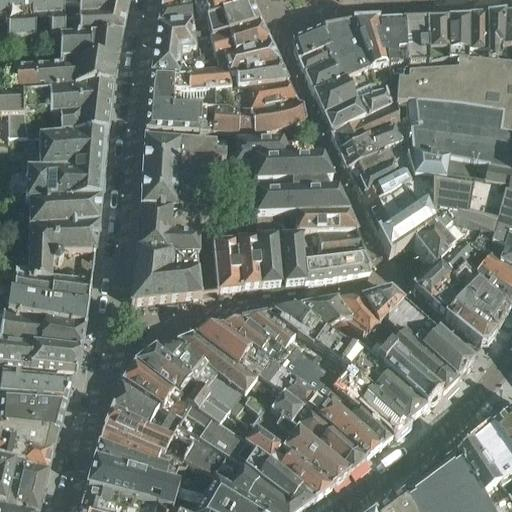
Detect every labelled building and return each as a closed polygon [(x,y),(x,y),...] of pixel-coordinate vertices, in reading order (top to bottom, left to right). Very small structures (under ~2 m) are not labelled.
[(20,44),(18,0),(0,1),(0,23),(6,24),(7,45),(20,44)] [(40,0),(24,0),(18,0),(20,44),(35,44),(34,23),(41,23),(40,0)] [(63,42),(60,0),(40,0),(41,23),(49,22),(50,43),(59,42),(63,42)] [(60,0),(63,42),(120,40),(128,0),(60,0)] [(208,3),(216,0),(166,0),(163,0),(161,14),(188,9),(192,9),(194,8),(200,5),(208,3)] [(245,0),(216,0),(208,3),(200,5),(194,8),(202,25),(219,21),(249,10),(245,0)] [(161,14),(158,30),(190,27),(202,25),(194,8),(192,9),(188,9),(161,14)] [(257,29),(249,10),(219,21),(202,25),(190,27),(193,47),(257,29)] [(511,19),(503,20),(500,54),(511,55),(511,19)] [(486,59),(485,70),(493,71),(509,72),(511,55),(500,54),(503,20),(486,22),(486,59)] [(486,22),(467,24),(466,60),(466,67),(459,67),(458,68),(485,70),(486,59),(486,22)] [(447,67),(459,67),(466,67),(466,60),(467,24),(447,25),(447,67)] [(425,25),(402,26),(403,57),(403,71),(403,72),(428,71),(425,25)] [(447,25),(425,25),(428,71),(447,67),(447,25)] [(394,72),(403,71),(403,57),(402,26),(378,28),(385,70),(385,74),(394,72)] [(201,70),(199,64),(198,57),(195,57),(193,47),(190,27),(158,30),(151,78),(179,80),(178,82),(189,82),(190,81),(203,80),(201,70)] [(328,69),(337,89),(344,86),(349,98),(369,90),(373,90),(369,75),(351,28),(321,34),(329,53),(322,56),(328,69)] [(404,83),(403,72),(403,71),(394,72),(385,74),(385,70),(378,28),(351,28),(369,75),(373,90),(390,87),(397,85),(404,83)] [(193,47),(195,57),(198,57),(199,64),(211,62),(267,49),(257,29),(193,47)] [(298,67),(322,56),(329,53),(321,34),(296,44),(293,52),(298,67)] [(15,71),(16,96),(24,95),(31,95),(110,90),(116,65),(120,40),(63,42),(59,42),(60,69),(34,71),(34,70),(15,71)] [(203,80),(226,80),(277,70),(273,61),(267,49),(211,62),(199,64),(201,70),(203,80)] [(328,69),(322,56),(298,67),(304,80),(328,69)] [(511,71),(509,72),(493,71),(485,70),(458,68),(458,76),(428,79),(428,71),(403,72),(404,83),(397,85),(396,86),(396,94),(395,108),(395,110),(397,110),(405,112),(405,110),(431,112),(461,114),(469,116),(500,120),(499,140),(511,142),(511,71)] [(328,69),(304,80),(313,99),(337,89),(328,69)] [(285,88),(277,70),(226,80),(228,90),(285,88)] [(226,80),(203,80),(190,81),(189,82),(178,82),(179,80),(151,78),(148,94),(179,98),(178,105),(214,105),(215,95),(229,94),(228,90),(226,80)] [(349,98),(344,86),(337,89),(313,99),(323,123),(354,108),(371,99),(374,99),(373,90),(369,90),(349,98)] [(249,112),(268,112),(275,112),(292,108),(295,107),(285,88),(228,90),(229,94),(230,98),(232,112),(249,112)] [(110,90),(31,95),(24,95),(26,117),(49,116),(50,122),(59,121),(60,138),(105,135),(106,135),(110,90)] [(178,114),(178,105),(179,98),(148,94),(147,108),(171,110),(170,113),(178,114)] [(330,139),(389,111),(395,108),(396,94),(374,99),(371,99),(354,108),(323,123),(330,139)] [(16,96),(0,96),(0,118),(7,118),(7,143),(27,143),(27,140),(26,117),(24,95),(16,96)] [(273,136),(303,124),(295,107),(292,108),(275,112),(268,112),(273,136)] [(176,137),(178,114),(170,113),(171,110),(147,108),(146,134),(170,136),(176,137)] [(398,133),(397,110),(395,110),(395,108),(389,111),(330,139),(338,156),(366,143),(396,133),(398,133)] [(405,112),(397,110),(398,133),(407,129),(405,112)] [(407,129),(408,140),(411,163),(406,162),(397,167),(404,182),(411,192),(412,191),(431,193),(444,194),(445,186),(444,186),(446,169),(459,171),(476,174),(486,176),(509,180),(509,181),(511,181),(511,142),(499,140),(500,120),(469,116),(461,114),(431,112),(405,110),(405,112),(407,129)] [(252,140),(250,118),(249,112),(232,112),(231,119),(231,121),(231,139),(237,139),(252,140)] [(268,112),(249,112),(250,118),(252,140),(273,136),(268,112)] [(194,137),(196,116),(178,114),(176,137),(194,137)] [(194,137),(212,138),(213,118),(196,116),(194,137)] [(231,119),(213,118),(212,138),(231,139),(231,121),(231,119)] [(366,143),(338,156),(346,174),(387,159),(391,170),(397,167),(406,162),(411,163),(408,140),(407,129),(398,133),(396,133),(366,143)] [(102,177),(105,135),(60,138),(39,140),(37,170),(27,170),(25,205),(100,200),(102,177)] [(142,197),(141,213),(197,216),(197,214),(204,214),(205,192),(217,192),(218,167),(223,168),(224,149),(145,143),(144,158),(143,158),(143,177),(141,197),(142,197)] [(281,147),(234,148),(234,171),(250,171),(251,176),(254,224),(256,244),(257,249),(295,247),(295,241),(295,238),(289,238),(288,232),(281,232),(281,223),(294,222),(320,221),(346,220),(336,198),(326,198),(322,187),(331,187),(325,173),(321,165),(290,166),(281,147)] [(346,174),(353,189),(391,170),(387,159),(346,174)] [(391,170),(353,189),(358,202),(404,182),(397,167),(391,170)] [(505,203),(511,204),(511,181),(509,181),(509,180),(486,176),(476,174),(459,171),(446,169),(444,186),(445,186),(444,194),(497,198),(498,194),(506,196),(505,203)] [(404,182),(358,202),(364,215),(389,204),(411,192),(404,182)] [(412,191),(411,192),(389,204),(364,215),(376,240),(423,213),(430,229),(430,219),(431,193),(412,191)] [(430,219),(430,229),(432,235),(460,239),(477,245),(502,256),(505,247),(511,248),(511,204),(505,203),(506,196),(498,194),(497,198),(444,194),(431,193),(430,219)] [(97,227),(100,200),(25,205),(25,206),(28,206),(28,231),(97,227)] [(135,256),(136,256),(195,262),(195,260),(198,259),(197,216),(141,213),(135,256)] [(401,254),(413,247),(432,235),(430,229),(423,213),(376,240),(387,262),(401,254)] [(318,240),(354,240),(346,220),(320,221),(294,222),(295,238),(295,241),(309,241),(318,240)] [(15,275),(15,280),(32,283),(50,284),(51,264),(57,268),(61,264),(60,259),(72,257),(93,257),(97,227),(31,231),(28,231),(28,246),(28,258),(28,275),(15,275)] [(434,274),(433,274),(412,292),(429,307),(463,272),(476,258),(487,265),(497,271),(511,278),(511,248),(505,247),(502,256),(477,245),(460,239),(432,235),(453,257),(434,274)] [(453,257),(432,235),(413,247),(434,274),(453,257)] [(318,240),(318,266),(342,262),(342,260),(362,259),(354,240),(318,240)] [(309,241),(295,241),(295,247),(301,246),(303,290),(320,288),(336,286),(367,281),(370,275),(362,260),(362,259),(342,260),(342,262),(318,266),(316,267),(316,269),(314,269),(313,266),(314,266),(312,252),(310,252),(309,241)] [(236,246),(234,246),(239,296),(260,294),(257,249),(256,244),(236,246)] [(234,246),(211,249),(215,298),(218,298),(239,296),(234,246)] [(278,280),(283,280),(284,292),(302,290),(303,290),(301,246),(295,247),(257,249),(260,294),(279,292),(278,280)] [(198,284),(195,262),(136,256),(130,309),(199,300),(198,284)] [(511,278),(497,271),(487,265),(476,258),(463,272),(473,283),(478,278),(511,298),(511,278)] [(463,302),(469,295),(476,287),(473,283),(463,272),(429,307),(444,321),(463,302)] [(507,316),(511,307),(511,298),(478,278),(473,283),(476,287),(469,295),(487,310),(492,304),(507,316)] [(15,280),(13,297),(86,310),(89,288),(50,284),(32,283),(15,280)] [(376,331),(381,327),(402,306),(389,295),(361,303),(376,331)] [(495,337),(496,336),(507,316),(492,304),(487,310),(469,295),(463,302),(476,315),(470,322),(495,337)] [(9,296),(8,304),(5,319),(83,331),(86,310),(13,297),(9,296)] [(479,350),(486,349),(495,337),(470,322),(476,315),(463,302),(444,321),(479,350)] [(361,303),(336,307),(349,328),(366,339),(367,340),(376,331),(361,303)] [(382,350),(393,338),(395,340),(398,336),(402,339),(412,348),(411,349),(418,355),(436,337),(402,306),(381,327),(376,331),(367,340),(382,350)] [(349,328),(336,307),(300,313),(296,314),(348,353),(349,353),(362,360),(370,367),(385,352),(382,350),(367,340),(366,339),(349,328)] [(296,314),(271,319),(283,329),(280,333),(301,348),(310,355),(311,352),(313,354),(332,368),(345,377),(362,360),(349,353),(348,353),(296,314)] [(0,345),(1,346),(31,350),(78,355),(83,331),(31,323),(5,319),(3,319),(2,338),(0,337),(0,345)] [(271,319),(240,325),(267,349),(278,357),(271,370),(280,377),(284,371),(300,349),(301,348),(280,333),(283,329),(271,319)] [(267,349),(240,325),(219,332),(249,355),(257,360),(271,370),(278,357),(267,349)] [(219,332),(194,339),(236,373),(249,355),(219,332)] [(412,348),(402,339),(398,336),(395,340),(393,338),(382,350),(385,352),(388,355),(440,401),(455,386),(454,386),(418,355),(411,349),(412,348)] [(418,355),(454,386),(471,369),(436,337),(418,355)] [(236,373),(194,339),(176,347),(216,381),(239,400),(241,401),(247,395),(254,387),(236,373)] [(74,378),(78,355),(31,350),(1,346),(0,357),(0,371),(71,377),(73,378),(74,378)] [(190,386),(192,387),(197,392),(208,400),(227,415),(228,415),(235,421),(244,410),(257,421),(258,420),(261,415),(247,406),(241,401),(239,400),(216,381),(176,347),(153,356),(190,386)] [(391,417),(369,397),(345,377),(332,368),(313,354),(311,352),(310,355),(301,348),(300,349),(284,371),(280,377),(291,386),(312,400),(324,406),(330,398),(355,417),(358,412),(363,417),(392,443),(407,430),(391,417)] [(370,367),(374,371),(423,416),(440,401),(388,355),(385,352),(370,367)] [(291,386),(280,377),(271,370),(257,360),(249,355),(236,373),(254,387),(257,384),(281,400),(310,419),(364,466),(379,453),(346,425),(328,408),(324,406),(312,400),(291,386)] [(177,402),(186,390),(190,386),(153,356),(134,370),(170,400),(172,399),(177,402)] [(391,417),(407,430),(423,416),(374,371),(370,367),(362,360),(345,377),(369,397),(391,417)] [(170,400),(134,370),(122,389),(157,413),(159,415),(163,417),(169,420),(181,428),(187,417),(189,412),(185,408),(180,405),(176,403),(177,402),(172,399),(170,400)] [(0,405),(64,409),(71,385),(29,381),(1,379),(0,378),(0,405)] [(278,404),(281,400),(257,384),(254,387),(247,395),(251,397),(254,394),(258,396),(261,393),(278,404)] [(191,400),(185,408),(189,412),(195,417),(208,400),(197,392),(192,387),(190,386),(186,390),(191,394),(188,397),(191,400)] [(159,415),(157,413),(122,389),(112,412),(120,417),(147,431),(170,445),(174,439),(177,433),(181,428),(169,420),(163,417),(159,415)] [(208,400),(195,417),(216,432),(228,415),(227,415),(208,400)] [(295,435),(348,480),(364,466),(310,419),(281,400),(278,404),(270,416),(279,422),(287,427),(290,430),(296,435),(295,435)] [(0,431),(57,438),(64,409),(0,405),(0,431)] [(104,433),(158,459),(166,464),(180,469),(187,454),(190,449),(174,439),(170,445),(147,431),(120,417),(112,412),(104,433)] [(261,416),(258,420),(274,431),(284,438),(291,443),(281,455),(331,494),(348,480),(295,435),(296,435),(290,430),(287,427),(279,422),(270,416),(264,412),(261,416)] [(358,412),(355,417),(346,425),(379,453),(379,454),(392,443),(363,417),(358,412)] [(230,468),(245,478),(291,511),(305,511),(314,506),(237,448),(219,434),(216,432),(195,417),(182,437),(230,468)] [(511,467),(511,433),(505,421),(504,420),(491,432),(511,467)] [(0,511),(39,511),(42,501),(47,480),(52,460),(57,438),(0,431),(0,511)] [(314,506),(330,494),(281,455),(249,432),(237,448),(314,506)] [(494,490),(500,500),(506,496),(509,501),(511,499),(511,467),(491,432),(470,449),(494,490)] [(178,471),(184,473),(185,472),(180,469),(166,464),(158,459),(104,433),(98,450),(159,475),(165,477),(167,473),(175,477),(178,471)] [(230,468),(182,437),(177,433),(174,439),(190,449),(187,454),(180,469),(185,472),(206,483),(255,511),(291,511),(245,478),(230,468)] [(494,490),(470,449),(453,462),(453,463),(480,510),(481,510),(482,511),(506,511),(500,500),(494,490)] [(98,450),(94,465),(145,486),(154,488),(157,489),(159,475),(98,450)] [(480,510),(453,463),(417,489),(430,511),(482,511),(481,510),(480,510)] [(94,465),(87,491),(129,505),(150,511),(151,511),(154,488),(145,486),(94,465)] [(255,511),(206,483),(191,511),(170,511),(168,511),(176,493),(162,486),(165,477),(159,475),(157,489),(154,488),(151,511),(255,511)] [(430,511),(417,489),(401,501),(406,511),(430,511)] [(87,491),(83,504),(110,511),(150,511),(129,505),(87,491)] [(506,496),(500,500),(506,511),(511,511),(511,499),(509,501),(506,496)] [(406,511),(401,501),(385,511),(406,511)]
